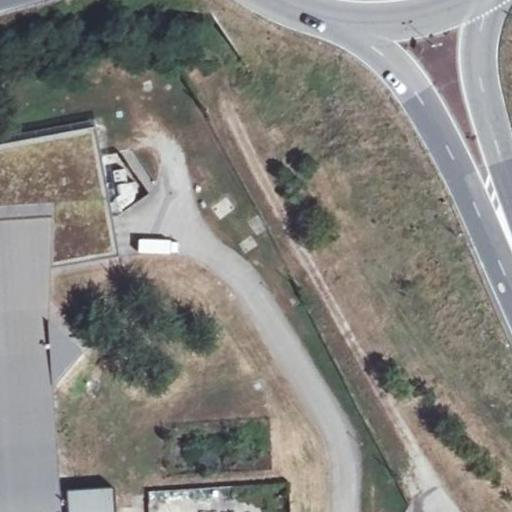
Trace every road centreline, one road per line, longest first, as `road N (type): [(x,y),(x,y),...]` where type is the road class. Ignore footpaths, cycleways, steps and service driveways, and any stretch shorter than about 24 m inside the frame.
road 1 (track): [(234,122),(446,511)]
road 2 (secondary): [(348,22),(412,80),(511,283)]
road 3 (track): [(200,243),(161,111),(105,79),(31,80),(0,90)]
road 4 (secondary): [(511,178),(487,92),(491,0)]
road 5 (secondary): [(348,22),(413,19),(471,0)]
